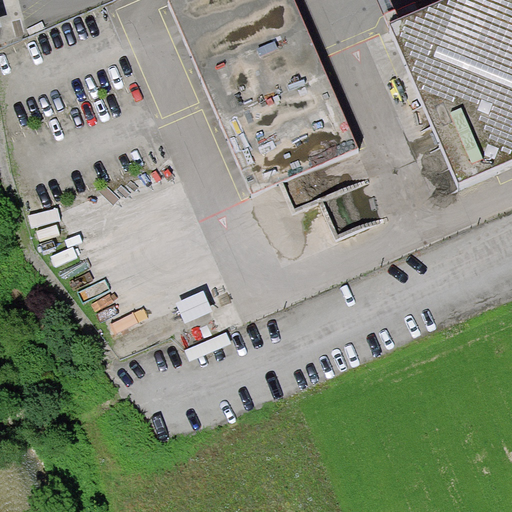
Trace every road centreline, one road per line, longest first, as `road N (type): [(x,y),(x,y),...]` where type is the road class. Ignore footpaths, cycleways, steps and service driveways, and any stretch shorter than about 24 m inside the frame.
road 1 (unknown): [(417,218),(290,269),(261,268),(234,252),(132,0)]
road 2 (unknown): [(417,218),(334,11)]
